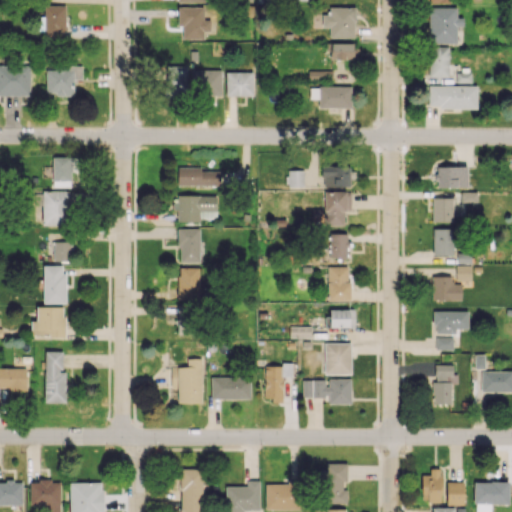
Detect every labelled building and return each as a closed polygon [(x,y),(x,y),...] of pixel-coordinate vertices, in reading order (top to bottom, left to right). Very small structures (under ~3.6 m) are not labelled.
[(44,5),(44,16),(36,17),(36,31),(44,31),(44,40),(65,39),(64,5),(44,5)] [(207,7),(177,6),(177,26),(182,26),(182,39),(203,39),(203,31),(207,31),(207,7)] [(354,38),(354,7),(329,6),(329,14),(322,14),(322,27),(329,27),(329,37),(354,38)] [(456,43),(456,26),(463,26),(463,17),(456,17),(456,7),(428,7),(428,43),(456,43)] [(353,42),(330,43),(330,59),(353,59),(353,42)] [(448,46),(428,46),(428,77),(448,76),(448,46)] [(0,95),(30,95),(29,64),(0,64),(0,95)] [(46,69),(45,94),(73,94),(73,79),(81,79),(81,65),(55,65),(54,70),(46,69)] [(185,65),(163,65),(164,98),(186,98),(185,65)] [(221,69),(191,70),(191,95),(221,94),(221,69)] [(308,80),(332,80),(332,69),(308,70),(308,80)] [(225,95),(253,95),(253,71),(225,72),(225,95)] [(477,85),(428,85),(428,107),(477,107),(477,85)] [(351,86),(309,86),(309,99),(317,99),(317,107),(351,107),(351,86)] [(52,186),(71,186),(70,172),(77,172),(77,156),(52,156),(52,186)] [(349,186),(350,166),(322,166),(321,186),(349,186)] [(436,187),(466,187),(466,166),(435,166),(436,187)] [(177,167),(176,185),(219,185),(220,168),(177,167)] [(303,186),(303,169),(287,170),(288,187),(303,186)] [(69,224),(69,191),(41,191),(42,224),(69,224)] [(323,191),(324,225),(343,225),(343,211),(350,211),(350,191),(323,191)] [(476,202),(477,192),(460,191),(460,201),(476,202)] [(216,195),(177,195),(177,203),(175,203),(175,219),(216,220),(216,195)] [(432,222),(453,221),(452,197),(431,197),(432,222)] [(178,262),(202,262),(201,228),(178,228),(178,262)] [(433,254),(453,254),(453,228),(432,228),(433,254)] [(346,258),(347,233),(329,233),(329,257),(346,258)] [(71,261),(71,241),(53,241),(52,260),(71,261)] [(470,253),(457,253),(457,263),(470,263),(470,253)] [(43,302),(64,302),(64,265),(43,265),(43,302)] [(471,280),(470,265),(455,265),(456,280),(471,280)] [(349,300),(348,266),(326,266),(327,301),(349,300)] [(178,298),(199,298),(199,267),(177,267),(178,298)] [(450,284),(450,276),(432,276),(431,299),(461,300),(461,284),(450,284)] [(177,304),(177,334),(194,333),(193,304),(177,304)] [(30,335),(64,335),(64,306),(36,306),(36,321),(31,320),(30,335)] [(354,327),(354,309),(329,309),(329,327),(354,327)] [(468,311),(433,310),(433,333),(455,333),(456,328),(467,328),(468,311)] [(289,326),(289,337),(310,337),(310,326),(289,326)] [(452,350),(453,337),(435,337),(435,349),(452,350)] [(324,374),(350,373),(350,342),(324,343),(324,374)] [(65,402),(65,371),(61,371),(61,351),(44,351),(44,402),(65,402)] [(202,402),(201,358),(186,358),(186,366),(170,367),(171,388),(177,387),(177,403),(202,402)] [(282,402),(282,376),(293,376),(293,364),(263,364),(264,398),(271,397),(272,402),(282,402)] [(450,382),(453,382),(454,364),(435,364),(434,381),(432,381),(431,403),(450,404),(450,382)] [(0,388),(26,389),(26,368),(0,367),(0,388)] [(511,392),(511,370),(480,371),(481,392),(511,392)] [(210,377),(211,398),(250,398),(250,376),(210,377)] [(302,379),(301,397),(328,397),(328,403),(350,404),(350,379),(326,378),(326,380),(302,379)] [(345,463),(325,462),(325,469),(319,469),(318,502),(346,503),(346,489),(344,489),(345,463)] [(179,511),(201,511),(203,469),(180,468),(179,511)] [(440,469),(429,469),(429,474),(421,474),(421,494),(427,494),(427,502),(441,502),(440,469)] [(29,480),(29,505),(48,504),(48,511),(60,511),(59,482),(50,482),(50,480),(29,480)] [(258,480),(246,480),(246,485),(225,486),(225,511),(259,511),(258,480)] [(0,504),(22,504),(22,481),(0,481),(0,504)] [(102,511),(102,481),(69,482),(69,511),(102,511)] [(463,481),(446,482),(446,504),(464,504),(463,481)] [(509,482),(475,481),(474,511),(476,511),(489,511),(490,503),(508,504),(509,482)] [(264,484),(265,509),(296,508),(296,483),(264,484)]
